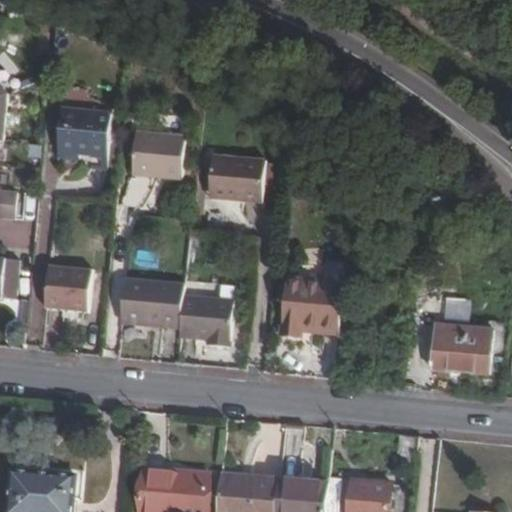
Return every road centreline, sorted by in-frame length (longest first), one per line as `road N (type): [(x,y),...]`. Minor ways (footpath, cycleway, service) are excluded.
road 1 (residential): [(511,423),(0,372)]
road 2 (secondary): [(194,0),(265,28),(400,101),(511,191)]
road 3 (secondary): [(511,158),(343,44),(257,0)]
